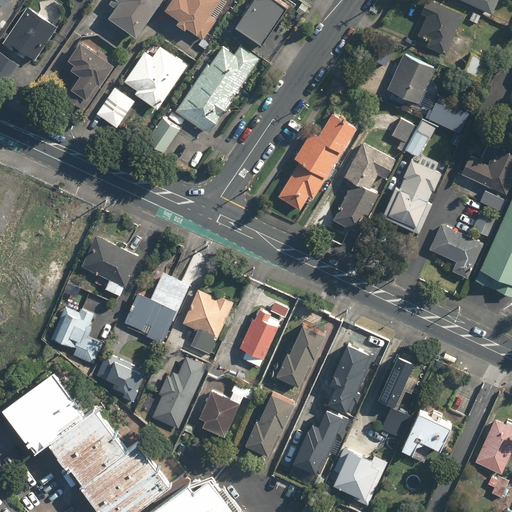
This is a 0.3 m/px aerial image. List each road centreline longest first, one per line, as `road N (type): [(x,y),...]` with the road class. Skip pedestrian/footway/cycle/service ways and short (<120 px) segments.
road 1 (secondary): [(206,213),(511,353)]
road 2 (residential): [(351,0),(206,213)]
road 3 (secondary): [(0,119),(206,213)]
